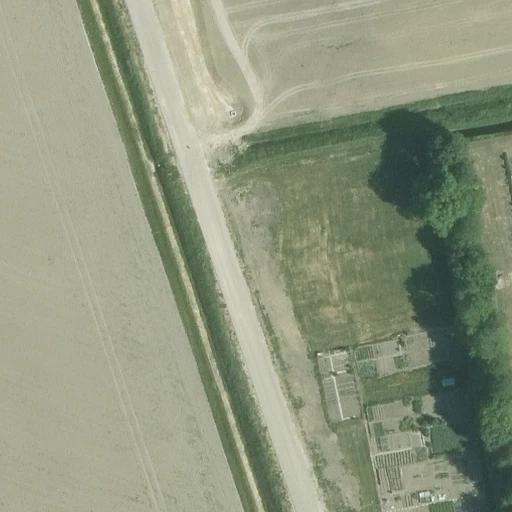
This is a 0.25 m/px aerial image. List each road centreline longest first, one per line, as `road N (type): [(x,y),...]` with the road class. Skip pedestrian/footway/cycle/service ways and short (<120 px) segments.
road 1 (track): [(511,102),(214,165),(196,176),(307,511)]
road 2 (residential): [(139,0),(196,176)]
